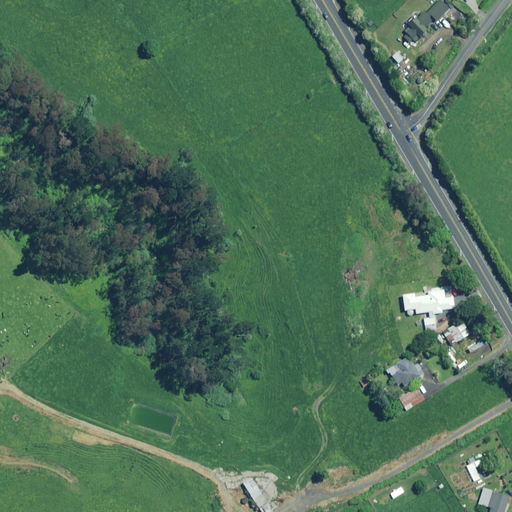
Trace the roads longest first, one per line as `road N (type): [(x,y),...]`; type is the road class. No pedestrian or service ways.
road 1 (trunk): [(403,136),(511,322)]
road 2 (unclassified): [(403,136),(508,0)]
road 3 (trunk): [(319,0),(403,136)]
